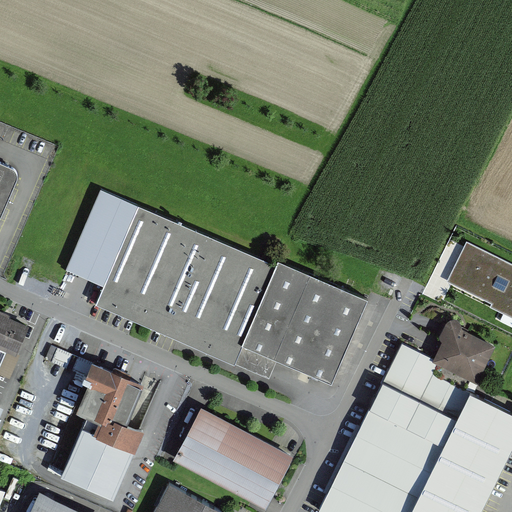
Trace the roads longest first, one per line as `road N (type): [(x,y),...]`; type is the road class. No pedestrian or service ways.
road 1 (unclassified): [(328,440),(0,296)]
road 2 (unclassified): [(328,440),(403,288)]
road 3 (unknown): [(0,147),(24,155),(33,175),(0,258)]
